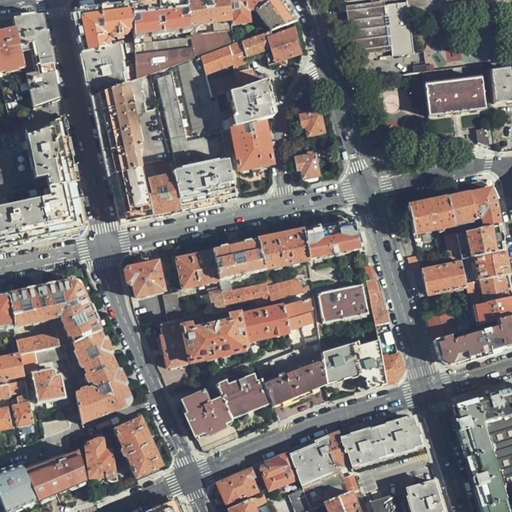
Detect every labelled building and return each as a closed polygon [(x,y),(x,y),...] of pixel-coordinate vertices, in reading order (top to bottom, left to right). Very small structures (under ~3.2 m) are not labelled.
[(158,0),(156,0),(131,4),(131,6),(133,29),(134,36),(142,35),(189,29),(189,26),(184,0),(158,0)] [(184,0),(189,26),(230,21),(226,0),(184,0)] [(226,0),(230,21),(231,24),(248,22),(247,11),(255,11),(270,0),(226,0)] [(284,1),(282,0),(270,0),(255,11),(270,32),(296,22),(288,7),(284,1)] [(511,0),(403,0),(404,2),(400,3),(401,10),(403,20),(404,32),(400,33),(400,37),(397,37),(397,40),(398,56),(410,54),(410,49),(406,13),(437,9),(437,6),(462,3),(487,0),(500,0),(501,3),(511,1),(511,12),(511,22),(511,0)] [(385,41),(397,40),(397,37),(400,37),(400,33),(404,32),(403,20),(401,10),(400,3),(379,6),(369,8),(347,11),(350,32),(350,44),(385,41)] [(76,34),(80,52),(108,46),(107,40),(104,39),(104,35),(110,33),(111,35),(111,36),(114,37),(125,34),(127,32),(126,30),(133,29),(131,6),(131,4),(100,8),(73,12),(72,14),(76,34)] [(344,24),(347,44),(350,44),(350,32),(347,11),(342,11),(344,24)] [(43,15),(13,19),(15,29),(31,97),(34,108),(61,100),(57,83),(48,38),(43,15)] [(190,35),(231,30),(231,24),(230,21),(189,26),(189,29),(190,35)] [(273,36),(270,32),(265,33),(270,51),(273,63),(283,60),(301,55),(297,39),(294,28),(273,36)] [(31,97),(15,29),(10,30),(0,32),(0,80),(6,103),(21,100),(31,97)] [(227,47),(234,45),(231,30),(190,35),(190,37),(194,59),(201,56),(227,47)] [(270,51),(265,33),(243,42),(246,59),(253,57),(265,52),(270,51)] [(133,41),(134,45),(142,44),(142,35),(134,36),(133,41)] [(174,66),(194,59),(190,37),(142,44),(134,45),(137,80),(149,75),(174,66)] [(388,57),(398,56),(397,40),(385,41),(350,44),(352,51),(387,47),(388,57)] [(90,97),(94,96),(124,85),(137,80),(134,45),(133,41),(108,46),(80,52),(86,78),(90,97)] [(246,59),(243,42),(234,45),(227,47),(232,65),(247,61),(246,59)] [(232,65),(227,47),(201,56),(208,82),(234,75),(234,73),(232,65)] [(211,131),(220,129),(272,117),(271,108),(273,107),(271,99),(266,80),(211,93),(208,82),(201,56),(194,59),(174,66),(189,132),(202,129),(206,131),(209,131),(211,131)] [(247,61),(232,65),(234,73),(250,69),(247,61)] [(205,206),(234,200),(220,129),(211,131),(209,131),(206,131),(202,129),(189,132),(174,66),(149,75),(150,78),(153,93),(159,118),(165,148),(168,163),(178,212),(205,206)] [(211,93),(266,80),(264,73),(251,76),(250,70),(250,69),(234,73),(234,75),(208,82),(211,93)] [(511,77),(510,78),(509,69),(502,70),(491,72),(491,76),(495,104),(509,103),(511,102),(511,77)] [(351,81),(356,81),(357,80),(365,79),(364,70),(351,72),(351,81)] [(153,93),(150,78),(124,88),(127,103),(153,93)] [(424,85),(428,117),(449,114),(485,109),(481,78),(475,78),(437,83),(424,85)] [(130,222),(150,217),(147,197),(127,103),(124,88),(124,85),(94,96),(99,116),(108,161),(117,203),(120,216),(130,222)] [(23,108),(21,100),(6,103),(8,112),(23,108)] [(323,132),(319,112),(300,116),(301,126),(305,125),(308,135),(323,132)] [(0,250),(24,245),(66,236),(79,234),(79,232),(83,229),(84,223),(86,222),(69,142),(64,117),(25,128),(24,125),(0,132),(0,250)] [(150,151),(165,148),(159,118),(144,122),(150,151)] [(238,170),(270,164),(262,124),(250,127),(251,133),(244,134),(242,128),(230,131),(234,151),(238,170)] [(485,128),(475,130),(477,142),(480,144),(483,145),(487,145),(489,145),(488,135),(486,136),(485,128)] [(318,175),(313,156),(294,160),(296,170),(300,169),(302,179),(318,175)] [(164,214),(178,212),(168,163),(161,164),(164,179),(161,180),(160,177),(146,180),(150,196),(147,197),(150,217),(164,214)] [(481,181),(467,184),(469,193),(490,189),(486,183),(481,181)] [(490,189),(469,193),(474,220),(476,229),(499,224),(495,202),(494,197),(490,189)] [(458,196),(448,198),(454,224),(474,220),(469,193),(458,196)] [(407,207),(413,235),(454,226),(454,224),(448,198),(427,202),(407,207)] [(320,228),(301,232),(307,260),(359,250),(354,221),(331,226),(326,227),(320,228)] [(502,237),(499,224),(476,229),(456,234),(460,257),(461,260),(504,250),(502,237)] [(279,237),(257,241),(264,271),(307,260),(301,232),(279,237)] [(460,257),(456,234),(445,237),(450,259),(460,257)] [(228,247),(213,251),(219,281),(220,286),(228,284),(227,282),(225,281),(231,279),(232,280),(240,278),(240,277),(264,272),(264,271),(257,241),(241,245),(235,246),(228,247)] [(506,263),(504,250),(461,260),(462,263),(466,282),(503,276),(508,275),(506,263)] [(219,281),(213,251),(195,254),(176,258),(183,290),(219,281)] [(414,279),(426,316),(431,315),(427,296),(421,271),(417,255),(407,258),(414,279)] [(126,271),(128,281),(134,285),(136,297),(163,292),(160,278),(157,263),(129,268),(126,271)] [(462,263),(421,271),(427,296),(467,288),(466,282),(462,263)] [(371,265),(363,267),(365,278),(366,282),(375,280),(371,265)] [(506,288),(503,276),(466,282),(467,288),(471,306),(507,298),(506,288)] [(270,301),(305,294),(304,291),(301,291),(298,279),(267,286),(270,301)] [(35,288),(7,294),(14,325),(14,327),(56,318),(55,316),(63,314),(63,316),(61,320),(67,335),(70,336),(74,343),(101,331),(94,316),(93,312),(91,309),(81,286),(79,284),(77,282),(74,281),(71,280),(43,286),(39,287),(35,288)] [(375,280),(366,282),(372,314),(375,327),(388,324),(382,301),(375,280)] [(256,304),(270,301),(267,286),(267,283),(229,291),(228,284),(220,286),(220,287),(226,311),(230,310),(229,304),(256,299),(256,304)] [(368,315),(362,285),(317,295),(323,324),(368,315)] [(213,313),(226,311),(220,287),(208,289),(213,313)] [(182,320),(176,292),(163,295),(169,323),(180,320),(182,320)] [(282,306),(288,332),(317,322),(312,292),(307,293),(308,298),(282,306)] [(0,295),(0,328),(8,326),(14,325),(7,294),(2,295),(0,295)] [(431,315),(426,316),(429,325),(434,341),(452,336),(496,321),(511,316),(511,302),(511,297),(507,298),(471,306),(431,315)] [(245,344),(289,335),(288,332),(282,306),(281,304),(238,313),(245,344)] [(182,326),(193,362),(245,352),(247,350),(245,344),(238,313),(228,316),(229,321),(224,322),(223,320),(217,321),(217,323),(204,326),(204,324),(198,325),(199,327),(192,329),(191,324),(182,326)] [(452,336),(434,341),(440,360),(449,365),(492,353),(511,346),(511,316),(496,321),(499,330),(454,342),(452,336)] [(169,323),(160,325),(162,335),(159,336),(159,338),(157,339),(158,344),(159,349),(162,349),(166,369),(193,362),(182,326),(180,320),(169,323)] [(388,324),(375,327),(377,337),(386,384),(397,381),(401,375),(404,372),(401,362),(393,340),(388,324)] [(108,346),(101,331),(74,343),(88,374),(115,362),(111,353),(109,349),(108,346)] [(17,342),(19,354),(19,355),(60,346),(57,334),(17,342)] [(320,343),(319,334),(305,339),(307,347),(320,343)] [(386,384),(377,337),(358,343),(357,340),(321,350),(327,385),(358,376),(362,377),(365,379),(369,390),(386,384)] [(320,388),(327,385),(321,350),(320,343),(307,347),(256,367),(263,383),(269,400),(273,408),(320,388)] [(66,345),(60,346),(19,355),(22,367),(29,366),(37,404),(65,399),(62,381),(66,381),(64,374),(62,371),(60,375),(57,375),(56,371),(53,369),(42,371),(39,364),(68,357),(66,345)] [(0,358),(0,380),(24,376),(22,367),(19,355),(19,354),(0,358)] [(122,378),(115,362),(88,374),(93,386),(99,388),(97,390),(92,388),(75,394),(81,424),(128,407),(130,403),(131,400),(130,395),(125,383),(123,381),(122,378)] [(226,380),(215,385),(229,415),(249,408),(269,400),(263,383),(258,386),(254,377),(229,387),(226,380)] [(25,380),(8,384),(11,396),(22,394),(23,397),(25,396),(26,397),(28,397),(25,380)] [(2,400),(9,398),(10,398),(10,396),(11,396),(8,384),(0,385),(0,399),(1,399),(2,400)] [(215,385),(180,400),(192,425),(202,447),(236,432),(229,415),(215,385)] [(511,511),(511,388),(492,395),(457,405),(453,409),(459,428),(477,485),(485,511),(511,511)] [(17,427),(34,424),(30,403),(13,407),(17,427)] [(0,408),(0,430),(12,428),(7,407),(0,408)] [(44,437),(70,429),(67,418),(68,417),(67,414),(61,416),(61,419),(42,423),(44,437)] [(149,440),(139,418),(113,430),(121,448),(120,451),(122,456),(125,457),(136,481),(162,470),(149,440)] [(382,430),(344,441),(347,449),(349,448),(355,467),(424,447),(416,420),(382,430)] [(335,436),(330,438),(340,465),(351,461),(347,449),(344,441),(341,434),(335,436)] [(287,456),(297,481),(300,488),(342,470),(340,465),(330,438),(308,447),(287,456)] [(115,481),(110,451),(106,451),(104,440),(93,442),(85,445),(89,478),(96,477),(97,479),(100,478),(104,478),(105,480),(110,482),(115,481)] [(76,443),(21,466),(23,471),(77,450),(76,443)] [(60,490),(85,481),(77,450),(23,471),(36,500),(60,490)] [(274,462),(262,467),(271,491),(297,481),(287,456),(274,462)] [(11,463),(0,467),(0,504),(3,511),(8,511),(18,508),(29,504),(11,463)] [(220,484),(231,509),(243,504),(241,500),(259,492),(254,478),(258,477),(255,470),(237,477),(220,484)] [(351,494),(346,479),(342,470),(300,488),(301,490),(310,511),(315,509),(328,503),(351,494)] [(357,492),(362,490),(356,475),(346,479),(351,494),(357,492)] [(444,511),(436,483),(410,491),(412,499),(411,499),(412,502),(414,511),(444,511)] [(307,511),(310,511),(301,490),(288,496),(294,511),(307,511)] [(328,503),(331,511),(364,511),(357,492),(351,494),(328,503)] [(370,511),(404,511),(400,494),(368,503),(370,511)] [(243,504),(231,509),(232,511),(267,511),(261,496),(243,504)] [(153,511),(182,511),(178,502),(153,511)]
